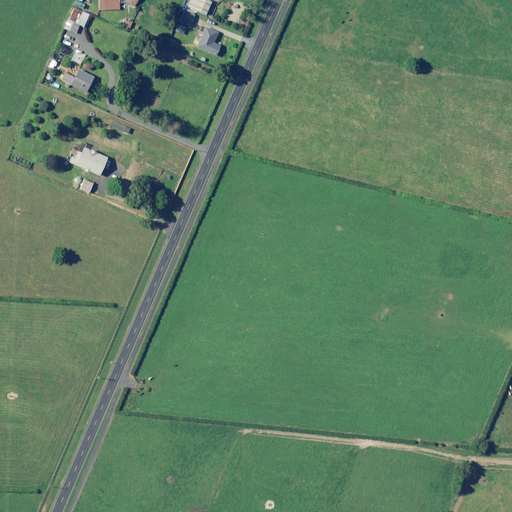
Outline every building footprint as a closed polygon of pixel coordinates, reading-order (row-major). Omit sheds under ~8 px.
[(99,0),(99,10),(119,10),(119,3),(125,3),(136,7),(138,0),(99,0)] [(211,1),(208,0),(190,0),(188,7),(206,14),(211,1)] [(89,15),(74,8),(68,20),(84,27),(89,15)] [(195,15),(184,10),(179,22),(190,26),(195,15)] [(79,26),(67,20),(64,28),(75,34),(79,26)] [(186,28),(178,24),(175,31),(183,35),(186,28)] [(219,33),(201,25),(196,36),(201,37),(196,48),(215,56),(220,45),(214,43),(219,33)] [(94,77),(69,64),(61,81),(86,93),(94,77)] [(121,125),(111,121),(109,127),(119,130),(121,125)] [(83,144),(76,141),(72,151),(73,151),(69,162),(85,169),(84,171),(89,173),(89,171),(100,176),(107,158),(96,153),(96,152),(82,146),(83,144)] [(30,162),(19,157),(16,164),(27,168),(30,162)] [(93,184),(84,179),(80,189),(89,193),(93,184)]
